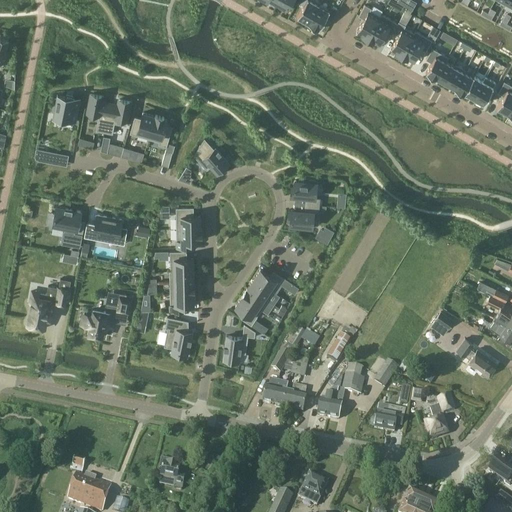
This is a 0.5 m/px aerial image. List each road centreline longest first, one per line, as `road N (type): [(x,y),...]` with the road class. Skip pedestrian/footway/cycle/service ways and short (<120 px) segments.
road 1 (tertiary): [(198,420),(426,464),(452,462)]
road 2 (residential): [(217,306),(267,238),(280,201),(272,182),(254,173),(229,177),(213,199)]
road 3 (residential): [(329,40),(511,141)]
road 4 (tertiary): [(0,379),(198,420)]
